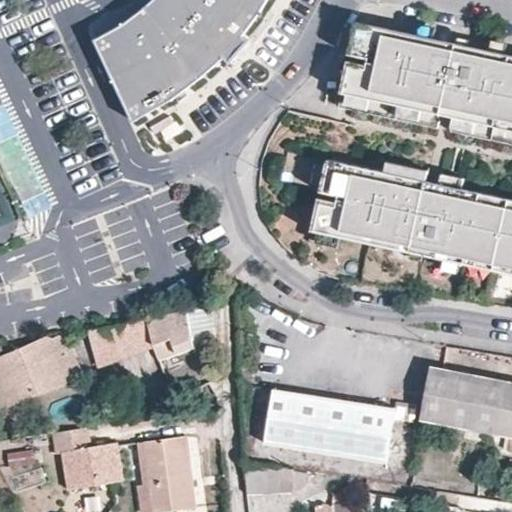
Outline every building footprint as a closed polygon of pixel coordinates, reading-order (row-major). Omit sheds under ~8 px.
[(158,0),(150,8),(129,22),(100,36),(137,119),(178,97),(207,77),(227,59),(228,58),(249,36),(250,35),(266,14),(274,0),(158,0)] [(357,29),(511,62),(511,56),(358,23),(357,29)] [(511,62),(357,29),(340,108),(439,129),(442,115),(454,118),(451,132),(511,144),(511,62)] [(254,41),(249,36),(228,58),(234,63),(254,41)] [(442,115),(439,129),(451,132),(454,118),(442,115)] [(179,121),(163,129),(168,138),(184,130),(179,121)] [(383,173),(329,161),(322,193),(339,197),(338,204),(320,200),(314,230),(413,252),(425,254),(511,272),(511,200),(463,190),(465,179),(440,174),(438,184),(426,181),(428,170),(385,162),(383,173)] [(0,283),(22,279),(20,270),(0,274),(0,283)] [(221,301),(197,305),(199,337),(199,340),(198,342),(195,345),(222,337),(221,301)] [(197,305),(143,314),(144,322),(151,346),(150,346),(155,357),(195,345),(198,342),(199,340),(199,337),(197,305)] [(144,322),(108,328),(117,358),(150,346),(151,346),(144,322)] [(108,328),(88,331),(98,364),(117,358),(108,328)] [(48,336),(2,356),(11,404),(81,373),(64,336),(49,339),(48,336)] [(0,408),(11,404),(2,356),(0,357),(0,408)] [(511,384),(430,369),(422,418),(510,435),(507,451),(511,452),(511,384)] [(274,389),(266,442),(388,462),(395,408),(274,389)] [(79,428),(52,434),(56,453),(61,453),(69,490),(117,480),(109,443),(83,447),(79,428)] [(186,436),(146,441),(151,483),(143,485),(137,485),(142,511),(157,511),(196,507),(193,487),(191,477),(186,436)] [(146,441),(136,442),(143,485),(151,483),(146,441)] [(33,451),(8,455),(10,469),(35,464),(33,451)] [(267,464),(242,461),(248,495),(266,490),(289,492),(289,480),(268,476),(267,464)]
